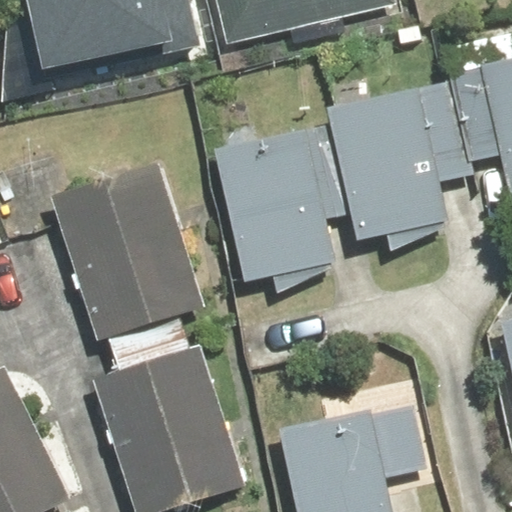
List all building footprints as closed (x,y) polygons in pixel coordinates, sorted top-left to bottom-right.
[(34,0),(48,68),(201,38),(193,0),(34,0)] [(223,0),(228,29),(391,2),(390,0),(223,0)] [(327,128),(212,153),(242,288),(331,268),(321,224),(347,219),(353,246),(446,226),(437,188),(470,181),(467,168),(496,161),(506,204),(511,202),(511,39),(440,55),(447,87),(324,114),(327,128)] [(157,169),(48,203),(95,350),(204,315),(157,169)] [(511,326),(499,330),(511,389),(511,326)] [(199,353),(93,386),(131,511),(181,511),(242,494),(199,353)] [(4,376),(0,378),(0,511),(50,511),(66,505),(4,376)] [(368,416),(276,434),(291,511),(388,511),(382,482),(424,474),(411,411),(369,419),(368,416)]
